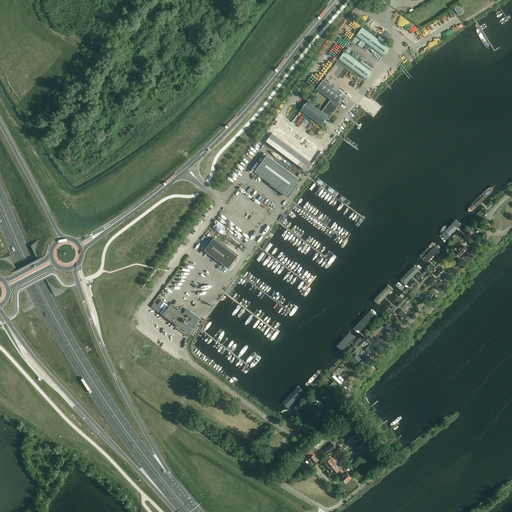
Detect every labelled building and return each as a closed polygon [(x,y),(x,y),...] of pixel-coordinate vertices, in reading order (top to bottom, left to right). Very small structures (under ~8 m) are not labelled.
[(459,5),(454,8),(458,14),(463,11),(459,5)] [(390,48),(362,27),(355,36),(383,57),(390,48)] [(354,45),(363,51),(366,46),(357,40),(354,45)] [(372,71),(345,51),(338,60),(366,80),(372,71)] [(307,101),(305,103),(302,108),(300,110),(321,126),(323,123),(326,120),(327,118),(328,119),(329,120),(331,117),(332,115),(333,113),(334,112),(336,110),(337,109),(338,107),(339,105),(340,104),(341,103),(339,102),(340,100),(342,98),(344,95),(343,95),(323,80),(321,82),(316,89),(330,100),(322,111),(317,108),(314,105),(308,101),(307,101)] [(279,151),(306,171),(311,163),(290,147),(300,135),(294,131),(279,151)] [(309,145),(306,149),(314,154),(317,149),(309,145)] [(291,190),(299,179),(267,155),(255,171),(271,183),(287,195),(291,190)] [(452,221),(439,236),(444,241),(458,225),(452,221)] [(238,256),(213,238),(204,250),(228,268),(238,256)] [(466,249),(463,245),(456,252),(460,256),(466,249)] [(426,264),(438,251),(433,247),(422,260),(426,264)] [(419,271),(414,265),(399,281),(405,286),(419,271)] [(445,271),(442,268),(436,273),(439,277),(445,271)] [(433,277),(427,283),(431,287),(437,281),(433,277)] [(379,306),(393,290),(387,285),(373,301),(379,306)] [(178,303),(182,300),(185,298),(183,295),(176,301),(178,303)] [(163,315),(183,330),(191,318),(186,315),(185,316),(170,305),(163,315)] [(375,316),(370,312),(355,327),(360,332),(375,316)] [(346,347),(354,339),(350,334),(341,342),(346,347)] [(334,348),(318,363),(324,369),(339,354),(334,348)] [(301,378),(303,381),(317,368),(314,365),(301,378)] [(318,370),(304,384),(307,387),(321,373),(318,370)] [(331,385),(338,392),(341,389),(334,382),(331,385)] [(298,391),(284,405),(287,408),(301,394),(298,391)] [(317,401),(314,404),(311,407),(315,411),(321,405),(317,401)] [(359,420),(358,420),(353,425),(352,426),(354,428),(355,427),(361,422),(359,420)] [(361,424),(355,429),(359,433),(365,428),(361,424)] [(370,452),(379,447),(376,442),(367,447),(370,452)] [(327,453),(335,447),(333,443),(324,449),(327,453)] [(309,458),(313,464),(319,459),(318,458),(320,456),(318,454),(316,455),(311,450),(307,453),(310,457),(309,458)] [(384,458),(381,454),(375,460),(378,463),(380,461),(381,461),(384,458)] [(330,468),(335,464),(338,462),(333,456),(332,457),(330,455),(328,457),(329,459),(325,463),(330,468)] [(339,471),(341,473),(343,471),(341,469),(340,469),(338,467),(339,466),(338,465),(337,465),(335,464),(330,468),(334,474),(339,471)] [(345,474),(343,471),(341,473),(343,476),(341,477),(346,483),(351,478),(346,472),(345,474)]
